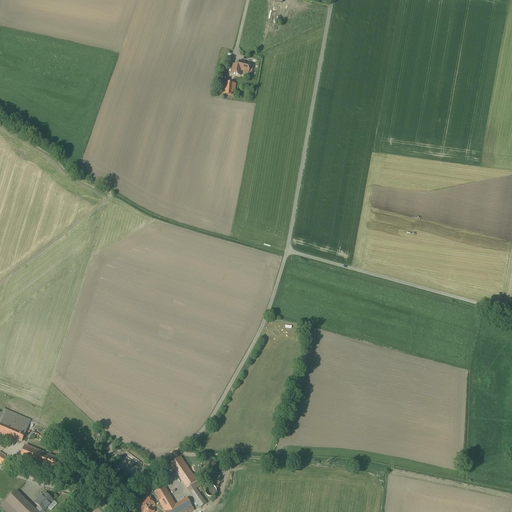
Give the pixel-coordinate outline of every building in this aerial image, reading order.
[(251,65),(239,62),(238,64),(237,64),(236,65),(236,66),(233,65),(231,74),(240,76),(241,71),(248,73),(251,65)] [(235,84),(223,83),(222,95),(234,97),(235,84)] [(2,413),(0,412),(0,434),(21,443),(30,420),(3,409),(2,413)] [(58,460),(24,448),(18,460),(54,474),(58,460)] [(180,457),(170,464),(199,508),(206,503),(197,489),(200,486),(180,457)] [(165,486),(153,493),(162,511),(192,511),(194,511),(187,498),(175,504),(165,486)] [(37,511),(16,491),(0,507),(5,511),(37,511)] [(44,493),(33,504),(41,511),(44,511),(54,502),(44,493)] [(148,495),(135,503),(140,511),(154,511),(157,511),(148,495)]
